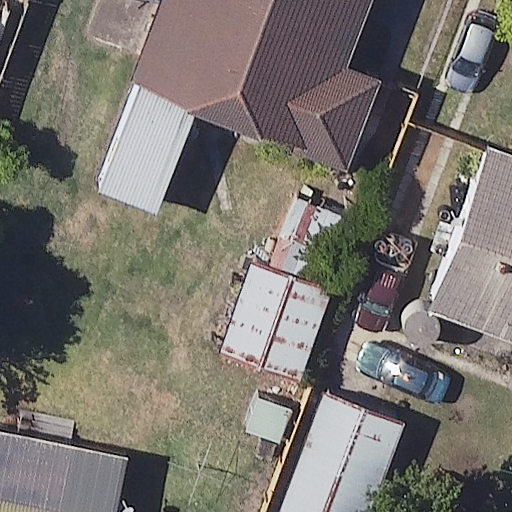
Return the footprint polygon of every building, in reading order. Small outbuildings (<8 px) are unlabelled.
[(30,0),(0,0),(0,8),(24,17),(30,0)] [(157,0),(133,68),(96,175),(157,196),(194,90),(315,133),(362,0),(157,0)] [(511,146),(482,137),(431,295),(511,321),(511,146)] [(332,278),(256,251),(224,342),(300,369),(332,278)] [(365,511),(405,417),(326,384),(273,511),(365,511)] [(106,511),(119,449),(0,425),(0,511),(106,511)]
